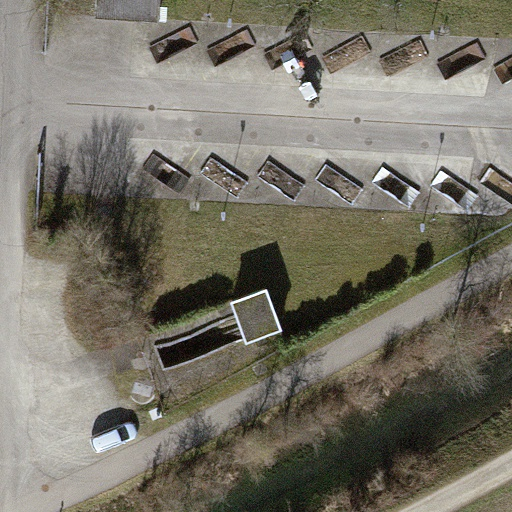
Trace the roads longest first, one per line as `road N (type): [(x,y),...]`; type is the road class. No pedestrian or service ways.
road 1 (track): [(31,511),(511,261)]
road 2 (track): [(19,0),(2,511)]
road 3 (track): [(511,135),(17,107)]
